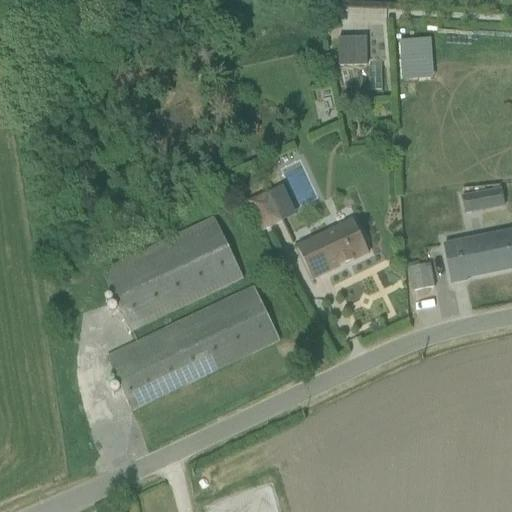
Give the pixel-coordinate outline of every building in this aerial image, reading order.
[(385,68),(357,71),(358,91),(387,89),(385,68)] [(282,218),(268,190),(247,200),(261,228),(282,218)] [(213,214),(100,270),(136,340),(102,357),(129,411),(275,338),(213,214)] [(295,243),(313,280),(370,252),(352,216),(295,243)] [(511,272),(511,226),(438,239),(446,284),(511,272)] [(414,274),(418,297),(441,294),(437,270),(414,274)]
